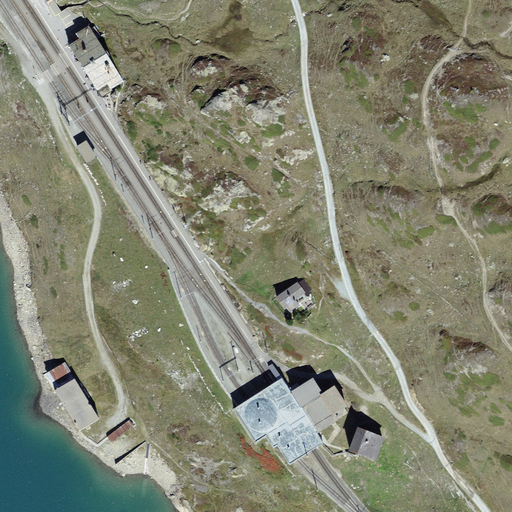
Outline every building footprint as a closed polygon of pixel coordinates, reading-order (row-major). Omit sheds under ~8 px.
[(71,44),(99,91),(110,84),(113,89),(125,81),(91,26),(78,34),(81,38),(71,44)] [(87,163),(97,156),(87,140),(76,146),(87,163)] [(298,282),(276,296),(284,308),(287,306),(290,311),(299,305),(296,300),(312,289),(305,279),(298,283),(298,282)] [(76,377),(54,391),(79,430),(100,417),(76,377)] [(248,399),(235,407),(256,441),(266,434),(273,446),(277,444),(290,463),(298,458),(313,449),(324,443),(317,433),(340,418),(336,412),(348,405),(335,384),(323,391),(313,377),(292,390),(283,377),(271,384),(248,399)] [(385,436),(356,426),(347,449),(376,460),(385,436)]
